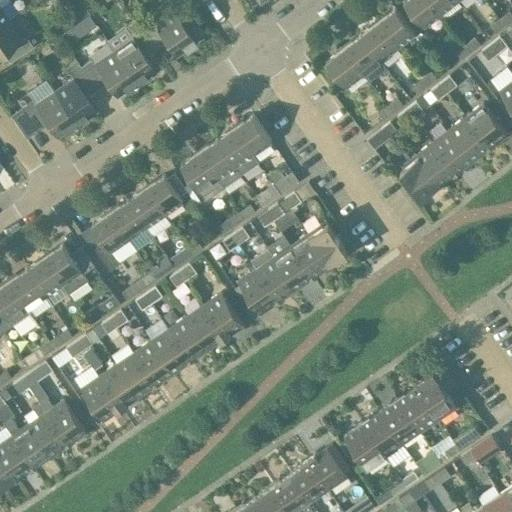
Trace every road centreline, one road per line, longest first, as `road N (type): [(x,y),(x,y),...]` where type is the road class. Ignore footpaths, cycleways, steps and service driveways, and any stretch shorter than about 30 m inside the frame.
road 1 (residential): [(50,192),(260,49)]
road 2 (residential): [(404,240),(260,49)]
